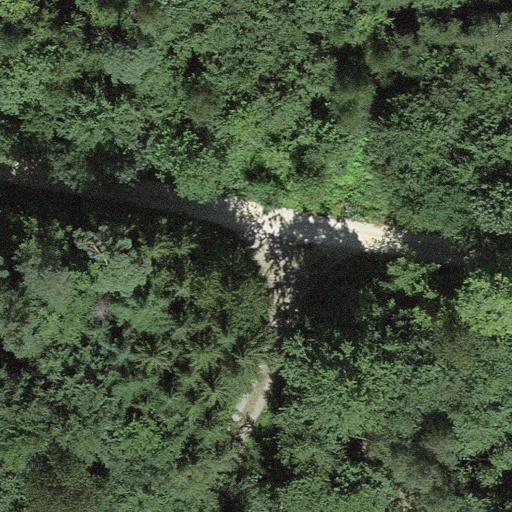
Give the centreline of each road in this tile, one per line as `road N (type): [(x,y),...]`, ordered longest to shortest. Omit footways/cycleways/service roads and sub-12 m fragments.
road 1 (track): [(0,172),(511,271)]
road 2 (track): [(287,230),(267,346),(192,511)]
